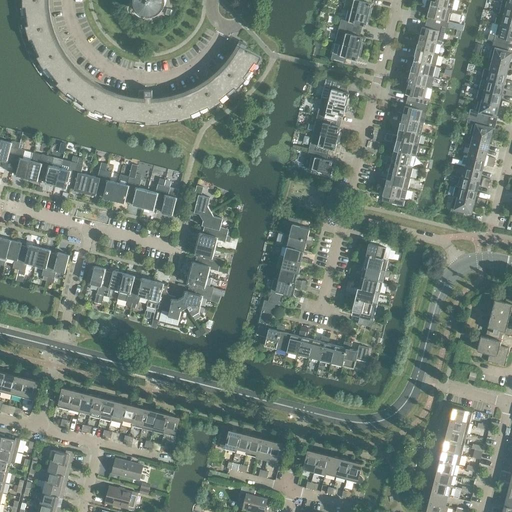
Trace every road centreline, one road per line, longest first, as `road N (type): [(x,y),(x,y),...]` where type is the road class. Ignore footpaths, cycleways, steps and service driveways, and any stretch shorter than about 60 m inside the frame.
road 1 (tertiary): [(306,411),(58,348)]
road 2 (residential): [(226,26),(186,71),(129,78),(83,45),(68,0)]
road 3 (residential): [(350,187),(398,0)]
road 4 (residential): [(481,511),(508,402),(434,384)]
road 5 (tertiary): [(417,380),(382,421),(306,411)]
road 6 (tertiary): [(462,264),(439,292),(417,380)]
road 7 (residential): [(58,348),(89,226)]
